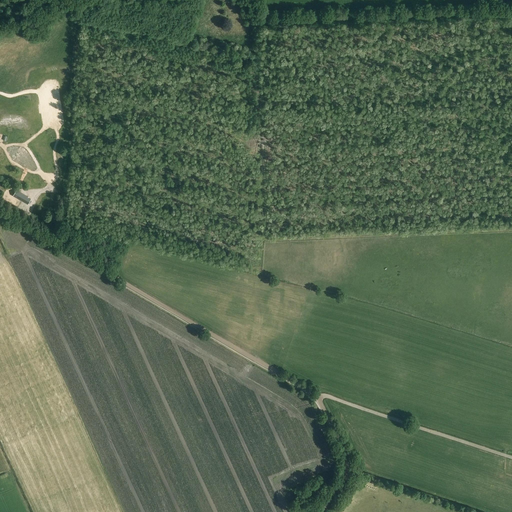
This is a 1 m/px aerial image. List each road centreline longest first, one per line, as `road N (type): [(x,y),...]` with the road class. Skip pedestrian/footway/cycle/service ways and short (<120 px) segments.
road 1 (track): [(320,511),(346,460),(317,396),(0,210)]
road 2 (track): [(511,229),(262,237)]
road 3 (track): [(317,396),(511,457)]
